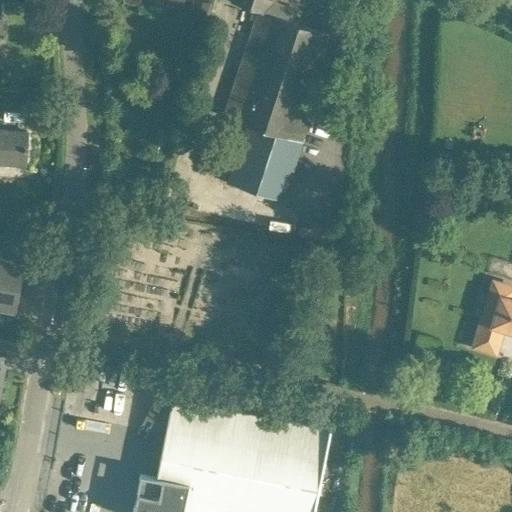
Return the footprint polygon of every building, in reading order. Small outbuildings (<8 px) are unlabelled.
[(193,0),(175,65),(191,69),(209,4),(195,0),(193,0)] [(254,20),(222,117),(245,125),(228,181),(282,198),(300,143),(330,55),(336,36),(339,28),(348,0),(327,0),(320,22),(318,30),(301,24),(306,9),(279,0),(231,0),(231,2),(251,9),(248,18),(254,20)] [(0,163),(25,165),(27,131),(0,129),(0,163)] [(21,264),(0,260),(0,307),(13,310),(21,264)] [(473,346),(495,352),(502,327),(511,330),(511,299),(511,295),(511,286),(493,281),(473,346)] [(313,511),(330,428),(171,396),(155,475),(140,472),(131,511),(313,511)]
